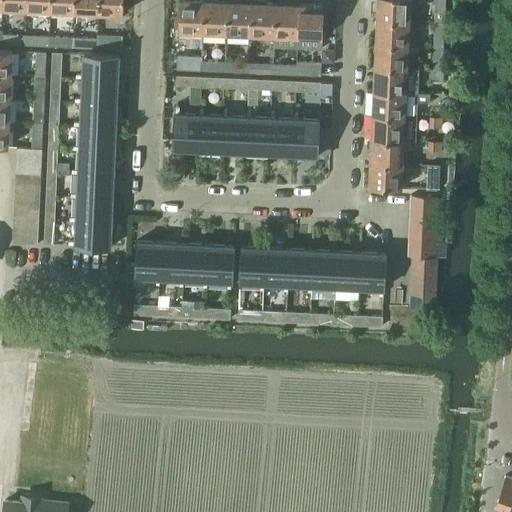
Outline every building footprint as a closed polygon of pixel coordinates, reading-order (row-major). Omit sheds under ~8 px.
[(27,0),(27,7),(51,9),(51,0),(27,0)] [(51,0),(51,9),(74,10),(74,0),(51,0)] [(74,0),(74,10),(98,11),(98,0),(74,0)] [(98,0),(98,11),(122,12),(122,0),(98,0)] [(178,30),(203,31),(204,0),(179,0),(179,17),(178,30)] [(204,0),(203,31),(227,32),(228,0),(204,0)] [(228,0),(227,32),(250,33),(252,1),(250,1),(243,0),(242,0),(228,0)] [(252,1),(250,33),(274,35),(276,2),(267,1),(266,0),(252,0),(253,1),(252,1)] [(377,0),(376,18),(409,20),(410,0),(377,0)] [(435,0),(434,20),(439,20),(439,23),(444,23),(445,0),(435,0)] [(274,35),(298,36),(299,3),(276,2),(274,35)] [(299,3),(298,36),(322,37),(323,5),(299,3)] [(376,18),(375,42),(408,43),(409,20),(376,18)] [(434,20),(433,44),(443,45),(444,23),(439,23),(439,20),(434,20)] [(2,41),(25,43),(26,33),(2,31),(2,41)] [(97,36),(96,46),(120,47),(121,33),(97,32),(97,36)] [(25,43),(48,44),(48,39),(51,39),(51,34),(26,33),(25,43)] [(48,44),(73,45),(73,35),(51,34),(51,39),(48,39),(48,44)] [(73,45),(96,46),(97,36),(73,35),(73,45)] [(375,42),(374,66),(407,67),(408,43),(375,42)] [(433,44),(432,67),(437,67),(437,70),(442,70),(443,45),(433,44)] [(0,48),(0,72),(11,73),(12,49),(0,48)] [(36,50),(35,75),(39,75),(39,73),(45,74),(46,51),(36,50)] [(322,61),(334,62),(334,50),(322,50),(322,61)] [(52,51),(51,75),(61,76),(62,51),(52,51)] [(85,52),(84,77),(116,79),(117,54),(85,52)] [(177,54),(176,68),(202,69),(202,59),(202,55),(177,54)] [(202,69),(225,70),(226,61),(202,59),(202,69)] [(297,64),(296,74),(321,75),(322,61),(297,60),(297,64)] [(226,61),(225,70),(247,72),(247,67),(250,67),(250,62),(226,61)] [(247,67),(247,72),(272,73),(273,63),(250,62),(250,67),(247,67)] [(273,63),(272,73),(296,74),(297,64),(273,63)] [(374,66),(373,89),(417,91),(418,68),(407,67),(374,66)] [(432,67),(431,80),(442,81),(442,70),(437,70),(437,67),(432,67)] [(0,72),(0,96),(10,97),(11,73),(0,72)] [(35,75),(34,98),(44,99),(45,74),(39,73),(39,75),(35,75)] [(175,84),(201,85),(202,75),(176,74),(175,84)] [(51,75),(50,99),(60,100),(61,76),(51,75)] [(202,75),(201,85),(225,87),(225,76),(202,75)] [(225,87),(248,88),(249,78),(225,76),(225,87)] [(84,77),(83,101),(115,102),(116,79),(84,77)] [(249,78),(248,88),(272,89),(273,79),(249,78)] [(273,79),(272,89),(296,90),(296,80),(273,79)] [(296,80),(296,90),(320,92),(320,81),(296,80)] [(373,89),(372,113),(416,115),(416,103),(426,103),(427,92),(417,91),(373,89)] [(0,96),(0,120),(9,121),(10,97),(0,96)] [(34,98),(32,123),(37,123),(37,121),(42,121),(44,99),(34,98)] [(50,99),(49,123),(59,123),(60,100),(50,99)] [(83,101),(82,124),(114,126),(115,102),(83,101)] [(174,145),(198,147),(200,114),(175,113),(174,145)] [(372,113),(370,137),(403,139),(415,139),(416,115),(372,113)] [(200,114),(198,147),(222,148),(223,115),(200,114)] [(222,148),(246,149),(247,117),(223,115),(222,148)] [(429,116),(429,126),(441,127),(442,117),(429,116)] [(246,149),(269,150),(271,118),(247,117),(246,149)] [(271,118),(269,150),(293,151),(294,119),(271,118)] [(294,119),(293,151),(317,153),(319,120),(294,119)] [(9,121),(0,120),(0,145),(8,146),(9,121)] [(32,123),(31,147),(41,147),(42,121),(37,121),(37,123),(32,123)] [(49,123),(47,147),(57,147),(59,123),(49,123)] [(82,124),(80,148),(113,150),(114,126),(82,124)] [(317,153),(330,153),(330,144),(331,129),(319,128),(317,153)] [(370,137),(369,161),(402,162),(403,148),(414,148),(415,139),(403,139),(370,137)] [(428,140),(428,150),(440,150),(441,140),(428,140)] [(15,146),(15,158),(40,160),(41,147),(31,147),(15,146)] [(47,147),(46,171),(56,171),(57,147),(47,147)] [(80,148),(79,172),(112,174),(113,150),(80,148)] [(15,158),(14,170),(40,172),(40,160),(15,158)] [(402,162),(369,161),(368,186),(401,187),(401,177),(402,162)] [(426,187),(426,188),(436,189),(436,187),(437,164),(427,163),(426,187)] [(14,170),(14,182),(39,184),(40,172),(14,170)] [(46,171),(45,194),(55,195),(56,171),(46,171)] [(79,172),(78,196),(110,198),(112,174),(79,172)] [(14,182),(13,195),(39,196),(39,184),(14,182)] [(45,194),(44,218),(54,219),(55,195),(45,194)] [(410,194),(409,206),(435,207),(436,195),(410,194)] [(13,195),(12,207),(38,208),(39,196),(13,195)] [(78,196),(77,220),(109,221),(110,198),(78,196)] [(409,206),(409,219),(435,219),(435,207),(409,206)] [(38,208),(12,207),(12,219),(38,220),(38,208)] [(44,218),(43,243),(53,243),(54,219),(44,218)] [(38,220),(12,219),(11,231),(37,232),(38,220)] [(409,219),(408,230),(434,232),(435,219),(409,219)] [(77,220),(76,244),(108,246),(109,221),(77,220)] [(408,230),(407,242),(433,243),(434,232),(408,230)] [(11,231),(11,243),(36,244),(37,232),(11,231)] [(136,241),(134,274),(159,275),(160,242),(136,241)] [(160,242),(159,275),(183,276),(184,244),(160,242)] [(407,255),(411,255),(433,256),(433,243),(407,242),(407,255)] [(184,244),(183,276),(206,277),(208,245),(184,244)] [(208,245),(206,277),(231,279),(232,246),(208,245)] [(240,246),(239,279),(263,280),(265,247),(240,246)] [(263,280),(287,281),(289,249),(265,247),(263,280)] [(289,249),(287,281),(311,282),(312,250),(289,249)] [(312,250),(311,282),(335,284),(336,251),(312,250)] [(336,251),(335,284),(358,285),(360,252),(336,251)] [(360,252),(358,285),(383,286),(384,253),(360,252)] [(411,255),(410,268),(436,269),(436,256),(433,256),(411,255)] [(410,268),(410,280),(435,282),(436,269),(410,268)] [(410,280),(409,293),(435,294),(435,282),(410,280)] [(409,293),(408,306),(434,307),(435,294),(409,293)] [(181,305),(181,316),(204,317),(205,307),(199,306),(199,300),(181,299),(181,305)] [(133,303),(132,313),(157,314),(157,304),(133,303)] [(157,314),(181,316),(181,305),(157,304),(157,314)] [(205,307),(204,317),(229,318),(229,308),(205,307)] [(238,308),(237,318),(261,319),(262,309),(238,308)] [(261,319),(285,321),(286,310),(262,309),(261,319)] [(286,310),(285,321),(309,322),(309,312),(286,310)] [(309,312),(309,322),(333,323),(333,313),(309,312)] [(333,313),(333,323),(356,324),(357,314),(333,313)] [(357,314),(356,324),(381,325),(381,315),(357,314)] [(131,319),(130,327),(143,328),(143,323),(143,320),(131,319)] [(497,511),(511,511),(511,476),(505,474),(495,502),(501,504),(497,511)] [(4,499),(2,511),(65,511),(67,502),(22,497),(22,501),(4,499)]
